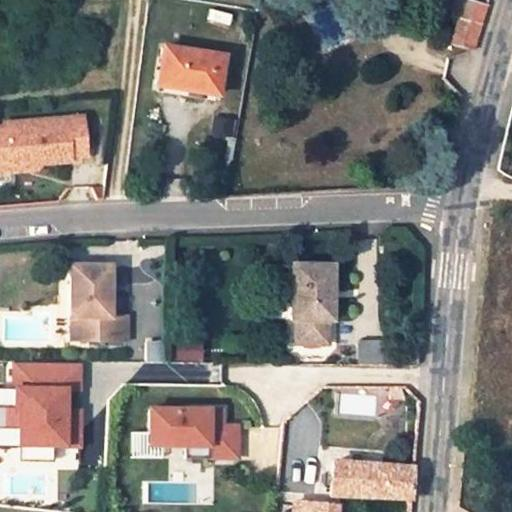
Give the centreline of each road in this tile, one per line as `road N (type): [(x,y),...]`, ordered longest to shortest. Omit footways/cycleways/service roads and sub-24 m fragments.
road 1 (residential): [(461,205),(0,225)]
road 2 (residential): [(432,511),(461,205)]
road 3 (residential): [(461,205),(511,0)]
